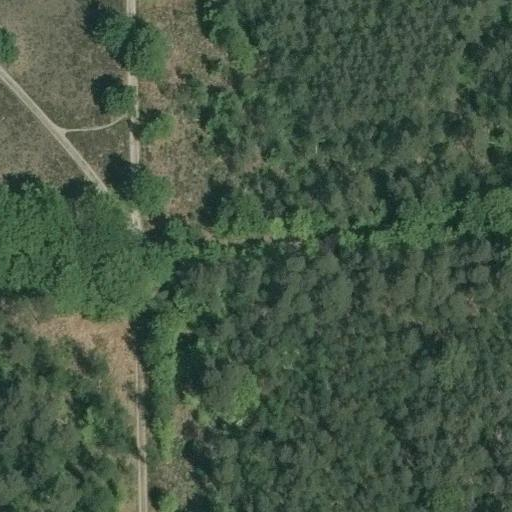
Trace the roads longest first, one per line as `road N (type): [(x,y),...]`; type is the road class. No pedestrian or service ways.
road 1 (track): [(511,230),(139,256)]
road 2 (unknown): [(139,279),(511,255)]
road 3 (track): [(139,0),(139,256)]
road 4 (track): [(139,279),(144,511)]
road 5 (track): [(139,256),(116,207),(0,73)]
road 6 (track): [(0,263),(139,256)]
